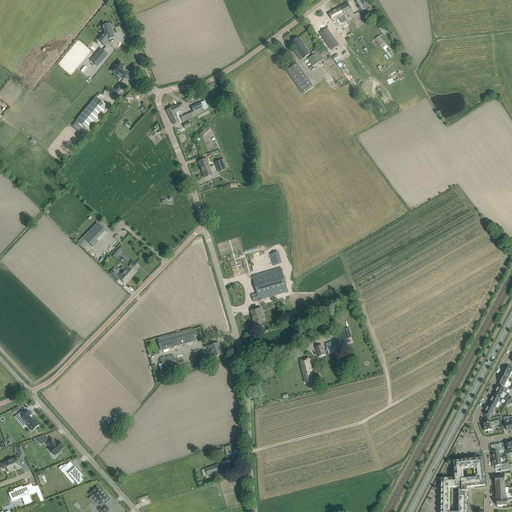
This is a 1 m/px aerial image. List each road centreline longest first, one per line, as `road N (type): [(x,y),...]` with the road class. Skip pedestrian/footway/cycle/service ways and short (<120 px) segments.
road 1 (unclassified): [(255,511),(241,353),(200,228)]
road 2 (unclassified): [(29,391),(55,376),(200,228)]
road 3 (tertiary): [(409,511),(511,318)]
road 4 (unclassified): [(160,94),(215,77),(326,0)]
road 5 (residential): [(137,511),(29,391)]
road 6 (unclassified): [(200,228),(160,94)]
